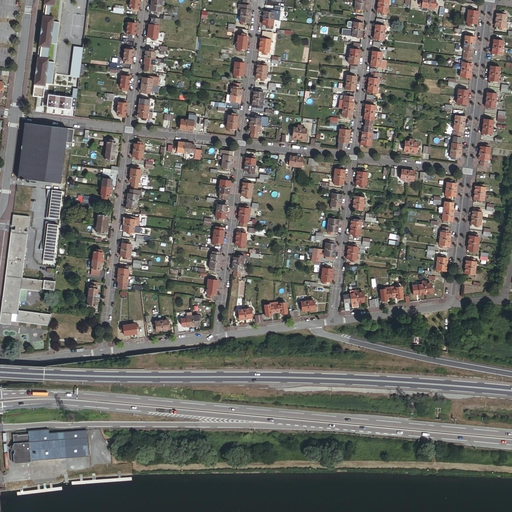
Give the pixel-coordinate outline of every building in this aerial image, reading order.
[(49,62),(51,43),(54,44),(57,22),(54,22),(56,0),(44,0),(33,97),(44,98),(46,83),(49,84),(52,62),(49,62)] [(138,11),(139,0),(130,0),(129,8),(131,8),(131,10),(138,11)] [(365,10),(366,0),(356,0),(355,9),(357,9),(356,11),(360,11),(360,9),(365,10)] [(435,4),(435,0),(428,0),(428,8),(435,9),(435,7),(437,8),(438,4),(435,4)] [(161,11),(162,5),(152,4),(151,10),(156,11),(155,13),(159,14),(160,11),(161,11)] [(250,10),(251,5),(238,4),(238,9),(241,9),(240,21),(241,21),(241,24),(245,24),(245,22),(250,23),(252,10),(250,10)] [(387,13),(388,6),(378,5),(377,11),(383,12),(382,15),(386,15),(386,12),(387,13)] [(477,24),(478,11),(473,11),(474,8),(470,8),(470,10),(468,10),(467,16),(467,19),(467,22),(468,23),(468,25),(471,26),(472,23),(477,24)] [(273,19),(274,10),(269,10),(269,13),(264,12),(263,18),(273,19)] [(506,27),(507,15),(506,15),(506,12),(502,12),(502,14),(497,14),(496,26),(500,27),(500,29),(504,30),(504,27),(506,27)] [(159,31),(159,26),(159,25),(160,19),(152,18),(151,25),(149,25),(148,37),(149,37),(153,37),(152,40),(156,40),(156,38),(158,38),(158,35),(159,31)] [(273,25),(273,19),(263,18),(263,24),(268,25),(267,27),(271,28),(271,25),(273,25)] [(135,35),(136,23),(134,23),(135,20),(130,19),(130,22),(128,22),(126,34),(128,34),(128,37),(133,38),(133,35),(135,35)] [(384,40),(386,26),(376,25),(374,39),(384,40)] [(362,37),(363,30),(353,28),(352,36),(362,37)] [(247,49),(248,37),(243,36),(244,34),(240,33),(239,36),(238,35),(237,48),(238,48),(238,51),(242,51),(242,49),(247,49)] [(269,52),(271,39),(269,39),(270,37),(266,37),(266,39),(261,38),(259,51),(264,51),(264,54),(268,54),(268,52),(269,52)] [(502,55),(504,41),(494,40),(492,54),(502,55)] [(473,51),(474,44),(464,42),(463,56),(471,57),(472,51),(473,51)] [(83,48),(74,46),(70,77),(79,78),(80,73),(81,63),(83,48)] [(131,64),(134,47),(127,46),(127,49),(125,48),(123,61),(125,61),(125,64),(131,64)] [(155,58),(156,52),(155,52),(155,50),(151,49),(151,52),(146,51),(145,57),(155,58)] [(358,64),(360,50),(351,49),(349,62),(358,64)] [(381,66),(382,53),(378,52),(379,50),(375,49),(375,52),(374,51),(373,51),(371,65),(381,66)] [(470,78),(472,64),(470,63),(471,57),(463,56),(460,76),(470,78)] [(159,65),(160,59),(155,58),(145,57),(144,64),(145,64),(145,66),(157,67),(157,65),(159,65)] [(244,76),(245,63),(240,63),(240,60),(237,60),(236,62),(231,62),(231,67),(234,68),(233,74),(235,75),(235,77),(238,78),(238,75),(244,76)] [(266,78),(268,66),(267,66),(267,63),(263,63),(263,65),(258,65),(256,77),(258,78),(258,80),(265,81),(265,78),(266,78)] [(499,81),(500,67),(491,66),(489,80),(499,81)] [(377,93),(380,73),(377,73),(372,72),(371,78),(369,78),(368,92),(377,93)] [(129,89),(130,74),(124,73),(123,76),(121,75),(120,88),(122,88),(122,90),(126,91),(127,88),(129,89)] [(355,90),(357,76),(347,75),(346,89),(355,90)] [(157,80),(155,77),(148,76),(148,78),(143,78),(142,84),(156,86),(157,80)] [(241,96),(242,90),(241,90),(241,89),(237,88),(238,86),(238,83),(233,83),(232,89),(231,95),(241,96)] [(157,93),(158,86),(156,86),(142,84),(141,91),(142,91),(142,93),(149,94),(150,92),(157,93)] [(467,104),(469,90),(459,89),(457,103),(467,104)] [(264,99),(265,93),(263,93),(263,90),(260,90),(259,92),(254,91),(254,98),(264,99)] [(495,108),(497,94),(487,93),(486,106),(495,108)] [(76,108),(77,99),(73,98),(49,95),(48,101),(48,107),(71,110),(71,107),(76,108)] [(241,102),(241,96),(231,95),(228,95),(227,102),(230,103),(239,105),(239,102),(241,102)] [(353,109),(354,97),(347,96),(346,96),(345,101),(339,100),(338,108),(343,108),(353,109)] [(263,105),(264,99),(254,98),(253,104),(258,105),(258,107),(261,107),(261,105),(263,105)] [(125,116),(127,103),(125,103),(125,100),(120,99),(120,102),(118,102),(117,114),(119,114),(118,117),(123,117),(123,116),(125,116)] [(149,112),(150,100),(140,99),(139,110),(149,112)] [(31,110),(44,111),(45,103),(32,102),(31,110)] [(375,113),(376,106),(366,104),(365,112),(375,113)] [(352,117),(353,109),(343,108),(342,115),(352,117)] [(152,118),(153,112),(149,112),(139,110),(138,117),(143,117),(143,120),(146,120),(147,118),(152,118)] [(374,119),(375,113),(365,112),(364,118),(366,118),(365,126),(372,126),(373,119),(374,119)] [(237,129),(239,117),(234,116),(234,114),(230,113),(230,115),(228,115),(227,128),(228,128),(228,130),(232,131),(232,128),(237,129)] [(260,131),(261,119),(260,119),(260,117),(257,116),(256,119),(251,118),(250,131),(251,131),(251,133),(250,137),(258,138),(259,134),(258,134),(258,131),(260,131)] [(464,131),(465,117),(455,116),(454,130),(456,130),(456,133),(454,133),(453,136),(461,137),(461,131),(464,131)] [(186,130),(187,120),(181,119),(181,121),(179,120),(178,124),(181,124),(180,129),(186,130)] [(492,134),(494,120),(484,119),(482,133),(492,134)] [(196,126),(196,123),(194,122),(194,121),(187,120),(186,130),(193,131),(193,126),(196,126)] [(60,183),(65,149),(72,150),(74,129),(25,123),(18,178),(22,179),(22,180),(24,181),(24,179),(60,183)] [(303,128),(303,125),(298,124),(298,127),(294,126),(294,129),(292,129),(292,134),(293,134),(293,138),(294,138),(294,139),(304,140),(304,139),(305,139),(305,136),(307,136),(307,131),(306,131),(306,128),(303,128)] [(365,126),(364,132),(363,132),(362,138),(372,139),(375,140),(376,134),(372,133),(373,127),(372,126),(365,126)] [(349,142),(350,130),(345,130),(346,127),(342,127),(342,129),(340,129),(339,141),(340,141),(339,149),(346,150),(347,142),(349,142)] [(461,157),(462,144),(460,144),(461,137),(453,136),(453,143),(452,143),(450,156),(451,156),(450,159),(458,160),(459,157),(461,157)] [(371,146),(372,139),(362,138),(361,144),(366,145),(366,147),(370,148),(370,145),(371,146)] [(418,145),(418,142),(415,142),(415,140),(406,138),(405,141),(404,141),(403,148),(405,148),(404,152),(406,152),(405,153),(415,154),(416,153),(417,153),(417,150),(418,150),(419,145),(418,145)] [(117,155),(118,149),(116,149),(116,146),(117,143),(115,143),(115,141),(110,140),(110,142),(107,142),(105,159),(108,160),(107,161),(112,162),(113,160),(114,161),(115,158),(115,155),(117,155)] [(143,158),(144,145),(143,145),(143,143),(140,142),(139,145),(135,144),(133,157),(138,157),(138,160),(141,160),(142,158),(143,158)] [(184,153),(185,143),(178,142),(178,147),(176,147),(175,151),(178,151),(177,155),(182,156),(183,153),(184,153)] [(195,154),(196,145),(191,145),(191,143),(185,143),(184,153),(186,153),(195,154)] [(490,154),(491,147),(489,147),(490,145),(486,145),(486,147),(481,146),(480,152),(490,154)] [(489,160),(490,157),(490,154),(480,152),(479,159),(481,159),(481,165),(487,165),(488,160),(489,160)] [(232,169),(233,156),(232,156),(230,156),(229,156),(229,153),(225,153),(225,155),(224,155),(222,167),(224,168),(223,170),(227,170),(227,168),(232,169)] [(255,172),(256,159),(255,159),(255,157),(251,156),(251,158),(246,158),(245,170),(250,171),(249,173),(253,174),(253,171),(255,172)] [(303,162),(303,158),(290,156),(290,161),(287,160),(287,164),(289,164),(289,166),(302,167),(302,166),(304,166),(305,163),(303,162)] [(344,182),(345,170),(340,169),(341,167),(337,166),(337,169),(335,169),(334,181),(335,181),(335,184),(339,184),(339,182),(344,182)] [(140,182),(141,170),(140,170),(140,168),(137,167),(136,169),(131,169),(130,181),(132,181),(131,184),(130,188),(138,189),(139,182),(140,182)] [(366,185),(368,173),(367,173),(367,170),(363,170),(363,172),(358,172),(357,184),(361,185),(361,187),(365,188),(365,185),(366,185)] [(407,182),(408,171),(402,170),(402,173),(400,173),(400,176),(401,177),(401,179),(405,180),(405,182),(407,182)] [(415,178),(416,175),(414,174),(415,171),(408,171),(407,182),(409,182),(409,180),(414,181),(414,178),(415,178)] [(112,194),(114,182),(112,182),(112,179),(110,179),(111,177),(109,177),(106,176),(105,178),(103,178),(103,179),(101,178),(100,183),(102,184),(101,196),(103,196),(102,199),(108,199),(108,197),(110,197),(110,194),(112,194)] [(230,187),(231,181),(226,180),(226,178),(222,177),(222,180),(221,180),(220,186),(230,187)] [(252,196),(253,184),(252,184),(252,181),(249,181),(248,183),(243,183),(242,195),(246,196),(246,198),(250,199),(250,196),(252,196)] [(455,196),(457,184),(452,183),(453,181),(449,181),(449,183),(447,183),(446,195),(447,195),(447,198),(450,198),(451,196),(455,196)] [(484,200),(486,187),(484,187),(485,185),(481,184),(481,186),(476,186),(474,198),(479,199),(479,201),(483,202),(483,199),(484,200)] [(229,193),(230,187),(220,186),(219,192),(218,199),(226,199),(227,193),(229,193)] [(137,207),(138,195),(141,195),(141,190),(130,189),(130,194),(128,194),(127,206),(132,207),(131,209),(135,210),(136,207),(137,207)] [(60,220),(63,193),(52,191),(49,219),(60,220)] [(341,201),(342,195),(337,194),(338,192),(334,191),(334,193),(332,193),(331,200),(341,201)] [(363,210),(365,197),(363,197),(364,195),(360,194),(360,197),(355,196),(353,209),(358,210),(358,212),(362,212),(362,210),(363,210)] [(90,204),(91,196),(83,195),(82,203),(90,204)] [(341,207),(341,201),(331,200),(331,206),(332,206),(332,209),(335,209),(336,207),(341,207)] [(226,219),(228,206),(226,206),(226,204),(223,204),(223,203),(219,202),(219,205),(217,204),(216,217),(218,217),(217,220),(221,220),(221,218),(226,219)] [(452,221),(454,209),(449,208),(449,206),(446,205),(445,208),(444,208),(442,220),(444,220),(444,222),(447,223),(448,221),(452,221)] [(249,221),(250,209),(249,209),(249,206),(245,206),(245,208),(240,207),(239,220),(240,220),(240,222),(239,222),(239,226),(247,227),(248,221),(249,221)] [(481,225),(483,212),(481,212),(482,210),(478,209),(478,211),(473,211),(471,223),(476,224),(476,226),(480,227),(480,224),(481,225)] [(380,219),(380,215),(376,214),(377,211),(370,211),(370,214),(366,213),(366,217),(372,218),(380,219)] [(29,228),(30,217),(13,214),(12,226),(16,226),(25,227),(29,228)] [(107,234),(109,216),(98,215),(96,232),(107,234)] [(338,232),(339,220),(334,219),(334,217),(331,216),(331,218),(329,218),(328,231),(329,231),(329,233),(332,234),(333,231),(338,232)] [(135,226),(135,220),(134,220),(135,217),(131,217),(130,219),(125,219),(125,225),(135,226)] [(360,235),(362,222),(361,222),(361,220),(357,220),(357,222),(352,221),(350,234),(355,234),(355,237),(359,237),(359,235),(360,235)] [(55,263),(59,226),(45,224),(43,252),(44,252),(44,261),(55,263)] [(134,232),(135,226),(125,225),(124,231),(129,232),(128,234),(132,235),(133,232),(134,232)] [(223,243),(224,231),(223,231),(223,227),(215,226),(215,230),(210,229),(210,233),(214,234),(213,242),(214,242),(214,244),(218,245),(218,242),(223,243)] [(449,246),(451,234),(448,233),(449,231),(450,228),(442,227),(442,233),(441,233),(439,245),(441,245),(441,247),(444,248),(444,245),(449,246)] [(55,282),(22,278),(28,232),(24,231),(15,230),(11,230),(4,287),(6,287),(5,298),(3,297),(0,320),(0,323),(11,325),(12,321),(50,326),(51,315),(18,310),(21,289),(43,292),(43,289),(54,290),(55,282)] [(246,246),(247,233),(246,233),(246,231),(242,230),(242,233),(237,232),(236,245),(240,245),(240,248),(244,248),(244,246),(246,246)] [(478,249),(480,237),(478,237),(479,234),(475,234),(475,237),(469,236),(468,248),(469,248),(469,251),(477,252),(477,249),(478,249)] [(335,251),(336,244),(331,244),(332,241),(328,241),(327,243),(326,243),(325,250),(335,251)] [(131,257),(132,245),(131,244),(131,242),(127,242),(127,244),(122,243),(121,256),(126,257),(125,259),(129,260),(129,257),(131,257)] [(357,260),(359,248),(357,247),(357,245),(354,244),(354,247),(349,246),(347,259),(352,259),(352,262),(355,262),(356,260),(357,260)] [(102,276),(104,258),(102,258),(103,255),(103,252),(101,252),(102,250),(97,249),(96,251),(94,251),(91,270),(92,270),(92,275),(102,276)] [(335,257),(335,251),(325,250),(324,256),(326,256),(326,258),(334,259),(334,257),(335,257)] [(220,268),(221,256),(220,256),(220,252),(212,251),(212,254),(211,254),(209,267),(210,267),(210,270),(218,271),(218,268),(220,268)] [(243,271),(244,258),(243,258),(243,256),(239,255),(239,258),(234,257),(233,270),(234,270),(233,272),(232,276),(241,277),(242,271),(243,271)] [(447,264),(448,258),(443,258),(443,256),(440,255),(439,257),(438,257),(437,263),(447,264)] [(475,274),(477,262),(475,262),(476,259),(468,258),(468,261),(466,261),(465,273),(470,273),(470,276),(473,276),(474,274),(475,274)] [(446,271),(447,264),(437,263),(436,269),(438,270),(437,272),(441,273),(441,270),(446,271)] [(128,276),(129,270),(128,269),(128,267),(124,266),(124,269),(119,268),(118,275),(128,276)] [(332,282),(333,269),(328,269),(328,266),(325,266),(324,268),(323,268),(321,280),(323,281),(323,283),(326,284),(327,281),(332,282)] [(127,290),(128,276),(118,275),(117,281),(119,281),(118,289),(127,290)] [(217,293),(218,280),(214,280),(214,278),(210,277),(210,279),(208,279),(207,289),(205,289),(205,294),(206,294),(206,297),(214,298),(214,293),(217,293)] [(98,294),(98,291),(99,289),(98,289),(98,286),(99,286),(99,282),(91,281),(91,286),(89,285),(88,296),(99,298),(100,294),(98,294)] [(433,290),(433,286),(432,286),(431,283),(427,284),(427,281),(424,282),(426,293),(433,293),(432,290),(433,290)] [(426,293),(424,282),(422,282),(423,284),(419,285),(419,288),(418,288),(419,292),(420,292),(420,294),(426,293)] [(403,298),(402,287),(396,287),(396,286),(385,288),(386,289),(380,290),(382,301),(388,300),(387,298),(397,296),(398,299),(403,298)] [(366,299),(365,295),(364,295),(363,292),(360,293),(359,290),(357,291),(359,303),(365,302),(364,299),(366,299)] [(359,303),(357,291),(355,291),(355,293),(351,294),(351,295),(343,295),(344,303),(352,303),(358,303),(359,303)] [(98,304),(99,298),(88,296),(87,307),(96,308),(96,306),(97,304),(98,304)] [(302,311),(315,309),(315,307),(316,306),(316,303),(314,303),(314,300),(310,300),(310,298),(305,299),(305,301),(301,302),(302,304),(300,305),(301,309),(302,308),(302,311)] [(282,314),(288,313),(286,302),(281,303),(281,301),(270,303),(270,304),(264,305),(266,317),(272,316),(272,313),(282,312),(282,314)] [(129,316),(137,316),(137,304),(129,305),(129,316)] [(247,319),(245,307),(242,308),(243,310),(238,310),(239,313),(237,313),(238,317),(239,317),(239,320),(247,319)] [(194,326),(193,316),(192,312),(188,313),(188,317),(186,317),(186,318),(181,319),(182,326),(186,326),(187,325),(188,327),(194,326)] [(202,320),(201,316),(199,317),(199,315),(193,316),(194,326),(200,325),(199,321),(202,320)] [(164,320),(164,318),(159,318),(160,321),(155,321),(156,324),(155,324),(155,328),(156,328),(157,331),(169,329),(169,326),(170,326),(169,323),(168,323),(168,320),(164,320)] [(139,329),(138,322),(135,322),(136,324),(123,326),(123,327),(121,327),(122,331),(124,331),(125,335),(137,334),(137,329),(139,329)] [(76,340),(92,341),(92,333),(77,332),(76,340)] [(87,430),(50,433),(49,429),(29,430),(29,433),(13,434),(14,445),(13,445),(13,449),(14,449),(15,453),(13,454),(14,462),(15,463),(30,462),(31,460),(89,456),(87,430)]
